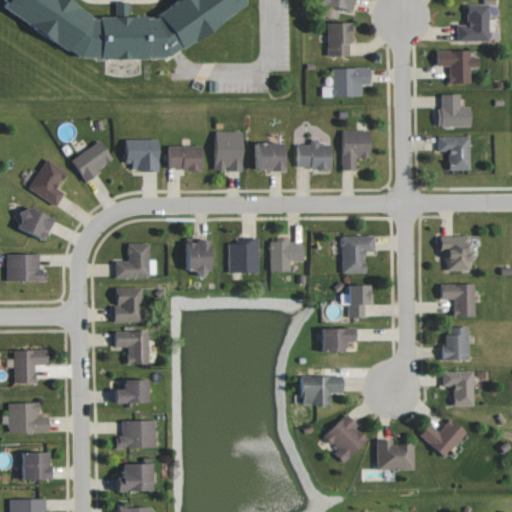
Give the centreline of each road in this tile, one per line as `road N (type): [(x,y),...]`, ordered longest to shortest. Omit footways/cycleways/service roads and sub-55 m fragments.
road 1 (residential): [(81,511),(75,281),(87,233),(102,216),(138,202),(511,200)]
road 2 (residential): [(392,387),(404,349),(400,12)]
